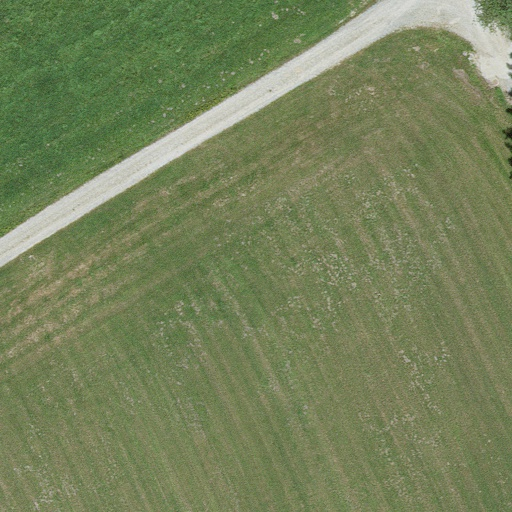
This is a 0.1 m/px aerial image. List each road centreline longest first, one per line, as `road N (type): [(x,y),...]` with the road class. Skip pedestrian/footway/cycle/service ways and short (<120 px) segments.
road 1 (track): [(387,0),(383,30),(0,243)]
road 2 (track): [(437,0),(511,106)]
